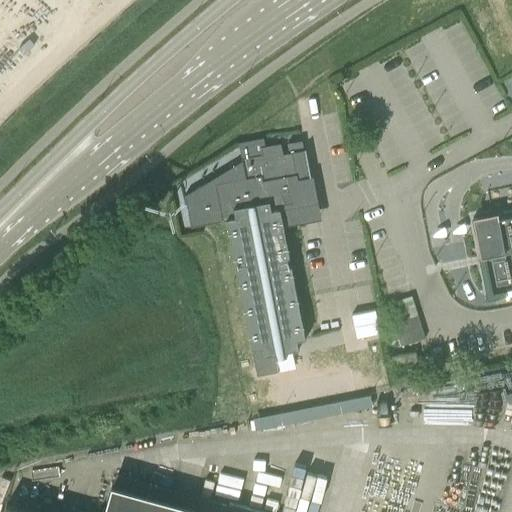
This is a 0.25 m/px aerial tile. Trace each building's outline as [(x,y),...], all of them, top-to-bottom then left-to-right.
[(35,44),(29,38),(19,48),(24,54),(35,44)] [(239,144),(242,160),(185,195),(191,226),(227,219),(257,375),(275,372),(271,353),(275,353),(276,361),(287,359),(286,351),(299,348),(297,340),(306,338),(284,225),(300,222),(320,218),(307,148),(304,149),(302,140),(288,143),(289,152),(283,153),(281,142),(265,145),(263,139),(239,144)] [(482,265),(488,292),(507,288),(508,292),(511,290),(511,217),(499,219),(498,213),(492,215),(473,218),(481,258),(487,257),(488,264),(482,265)] [(390,303),(396,321),(418,315),(412,296),(390,303)] [(418,315),(396,321),(394,322),(401,346),(425,338),(418,315)] [(394,367),(418,362),(416,352),(392,357),(394,367)] [(213,511),(112,484),(104,511),(33,511),(7,505),(4,511),(213,511)] [(23,507),(41,511),(82,511),(26,496),(23,507)]
